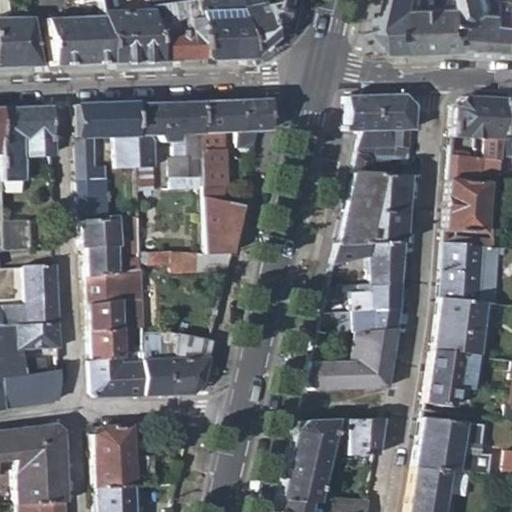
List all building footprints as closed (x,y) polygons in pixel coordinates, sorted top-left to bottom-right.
[(0,0),(0,66),(34,66),(18,0),(0,0)] [(112,0),(93,0),(96,12),(115,12),(112,0)] [(171,0),(172,2),(143,9),(143,11),(153,61),(200,58),(195,25),(193,13),(189,0),(171,0)] [(189,0),(193,13),(233,5),(235,4),(233,0),(189,0)] [(236,17),(246,57),(269,38),(258,0),(233,0),(235,4),(233,5),(236,17)] [(258,0),(269,38),(276,32),(282,0),(258,0)] [(445,51),(479,50),(465,0),(385,0),(379,29),(399,53),(445,51)] [(511,0),(465,0),(479,50),(501,51),(511,52),(511,0)] [(115,12),(96,12),(106,63),(153,61),(143,11),(115,12)] [(96,12),(40,19),(47,66),(106,63),(96,12)] [(246,57),(236,17),(195,25),(200,58),(246,57)] [(357,130),(353,146),(405,148),(408,106),(399,94),(341,96),(341,123),(338,124),(338,131),(357,130)] [(446,135),(476,138),(498,139),(498,134),(500,99),(461,97),(448,107),(446,135)] [(262,98),(192,101),(193,132),(195,132),(195,175),(195,184),(220,185),(219,133),(232,131),(232,147),(250,148),(254,130),(264,130),(262,98)] [(511,99),(500,99),(498,134),(511,134),(511,99)] [(193,132),(192,101),(126,103),(128,165),(129,189),(147,188),(147,140),(144,133),(151,133),(155,139),(169,139),(174,135),(174,132),(181,133),(181,155),(164,155),(164,175),(166,175),(166,187),(180,187),(181,176),(195,175),(195,132),(193,132)] [(128,165),(126,103),(66,105),(68,134),(69,136),(74,219),(99,219),(98,216),(102,215),(100,165),(88,165),(88,135),(110,134),(110,166),(128,165)] [(33,153),(45,151),(43,105),(0,106),(0,249),(23,249),(20,178),(17,177),(16,154),(33,153)] [(498,139),(498,144),(511,145),(511,134),(498,134),(498,139)] [(475,148),(481,149),(497,149),(498,144),(498,139),(476,138),(475,148)] [(353,146),(352,152),(362,153),(367,160),(365,175),(370,175),(370,164),(371,158),(386,158),(396,158),(405,158),(405,148),(353,146)] [(445,155),(461,155),(462,148),(445,146),(445,155)] [(496,157),(497,149),(481,149),(480,157),(496,157)] [(346,173),(365,175),(367,160),(362,153),(352,152),(346,173)] [(478,247),(490,248),(490,240),(450,236),(451,230),(478,233),(482,183),(478,182),(472,182),(475,156),(470,156),(461,155),(445,155),(443,174),(443,179),(438,242),(478,247)] [(479,175),(495,176),(496,157),(480,157),(479,175)] [(508,158),(496,157),(495,176),(494,188),(505,190),(508,158)] [(405,158),(396,158),(395,168),(395,176),(403,176),(405,158)] [(398,241),(403,176),(395,176),(378,175),(370,175),(365,175),(346,173),(331,243),(398,241)] [(108,191),(101,191),(102,215),(110,215),(108,191)] [(196,253),(225,254),(236,205),(196,206),(196,253)] [(123,214),(124,250),(132,250),(131,214),(123,214)] [(109,270),(133,268),(133,255),(112,258),(111,250),(114,248),(113,215),(110,215),(102,215),(98,216),(99,219),(74,219),(74,246),(80,247),(81,273),(109,270)] [(362,257),(362,284),(394,282),(398,241),(331,243),(326,263),(362,257)] [(437,299),(473,303),(478,247),(438,242),(433,298),(437,299)] [(166,251),(141,252),(141,262),(142,264),(167,262),(166,251)] [(193,253),(167,252),(167,262),(193,263),(193,253)] [(196,253),(193,253),(193,263),(193,270),(221,272),(225,254),(196,253)] [(50,262),(18,264),(19,310),(0,311),(0,323),(9,324),(52,322),(50,262)] [(109,270),(110,299),(134,295),(133,268),(109,270)] [(81,303),(110,299),(109,270),(81,273),(81,303)] [(332,278),(331,286),(350,285),(349,276),(332,278)] [(321,287),(331,286),(323,277),(321,287)] [(344,295),(344,306),(344,312),(392,311),(394,282),(362,284),(350,285),(331,286),(321,287),(319,295),(327,297),(344,295)] [(125,327),(136,326),(134,295),(110,299),(81,303),(83,331),(115,328),(125,327)] [(472,356),(476,357),(483,304),(473,303),(437,299),(430,351),(472,356)] [(331,312),(331,323),(345,323),(345,333),(389,329),(392,311),(344,312),(331,312)] [(54,345),(52,322),(9,324),(10,348),(54,345)] [(0,323),(0,407),(47,400),(55,385),(54,369),(37,370),(37,359),(11,360),(10,348),(9,324),(0,323)] [(331,323),(331,334),(345,333),(345,323),(331,323)] [(136,326),(125,327),(127,351),(129,352),(137,350),(136,326)] [(84,358),(115,356),(115,328),(83,331),(84,358)] [(299,381),(306,390),(380,388),(389,329),(345,333),(331,334),(309,336),(306,348),(321,348),(322,346),(353,346),(351,363),(335,364),(336,356),(305,356),(299,381)] [(161,332),(157,332),(157,345),(169,347),(171,334),(161,332)] [(137,361),(138,394),(185,393),(195,385),(205,340),(171,334),(169,347),(167,358),(137,359),(137,361)] [(419,400),(448,406),(452,386),(467,388),(472,356),(430,351),(426,351),(419,400)] [(89,396),(138,394),(137,361),(115,362),(115,356),(84,358),(85,391),(89,396)] [(498,419),(511,421),(511,380),(509,382),(506,405),(500,404),(498,419)] [(442,470),(481,474),(483,459),(462,457),(463,448),(475,449),(477,424),(416,417),(409,465),(442,470)] [(328,420),(325,435),(340,436),(340,445),(341,455),(370,455),(375,419),(328,420)] [(302,501),(312,502),(324,443),(325,435),(328,420),(299,421),(288,430),(271,500),(302,501)] [(14,501),(59,500),(56,429),(48,422),(0,428),(0,459),(6,459),(7,501),(14,501)] [(89,486),(128,485),(146,484),(145,455),(133,455),(133,462),(126,462),(125,425),(92,426),(87,431),(89,486)] [(333,444),(340,445),(340,436),(325,435),(324,443),(333,444)] [(497,477),(509,478),(511,452),(511,450),(501,449),(497,477)] [(436,511),(440,493),(439,492),(442,470),(409,465),(401,511),(436,511)] [(89,511),(128,511),(128,485),(89,486),(89,511)] [(59,511),(59,500),(14,501),(14,511),(59,511)] [(268,511),(299,511),(302,501),(271,500),(268,511)] [(327,511),(361,511),(363,502),(329,500),(328,503),(327,511)] [(309,511),(312,502),(302,501),(299,511),(309,511)] [(327,511),(328,503),(312,502),(309,511),(327,511)]
